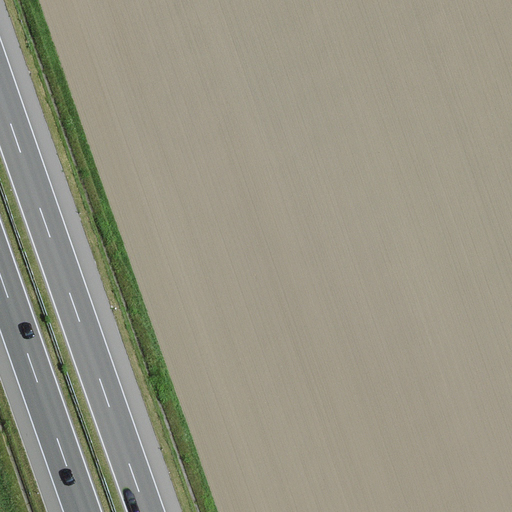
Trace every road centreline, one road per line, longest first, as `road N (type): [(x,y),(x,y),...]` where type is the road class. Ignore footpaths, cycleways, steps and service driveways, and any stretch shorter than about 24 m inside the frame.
road 1 (motorway): [(146,511),(0,90)]
road 2 (motorway): [(0,274),(82,511)]
